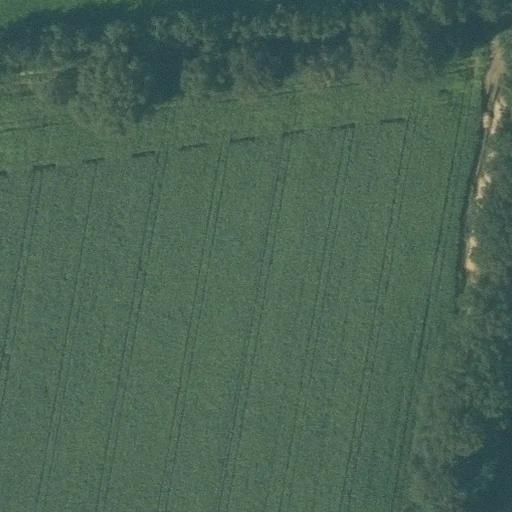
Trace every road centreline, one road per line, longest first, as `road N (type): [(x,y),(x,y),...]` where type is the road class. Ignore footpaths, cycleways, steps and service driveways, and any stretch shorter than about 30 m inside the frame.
road 1 (unclassified): [(511,4),(0,72)]
road 2 (unclassified): [(511,255),(456,511)]
